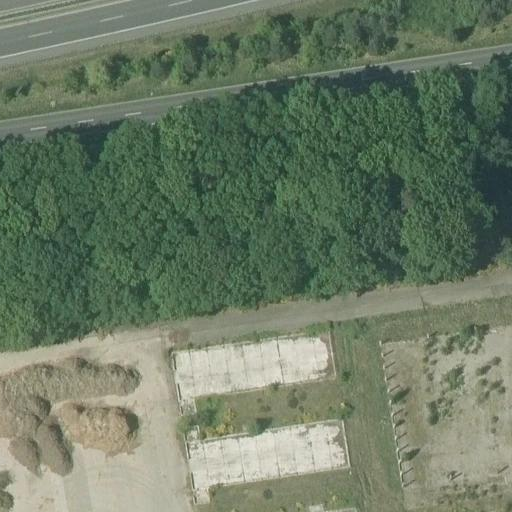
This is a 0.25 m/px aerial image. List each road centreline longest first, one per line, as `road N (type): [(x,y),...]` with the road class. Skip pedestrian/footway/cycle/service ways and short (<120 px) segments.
road 1 (tertiary): [(0,136),(511,58)]
road 2 (motorway): [(0,45),(199,0)]
